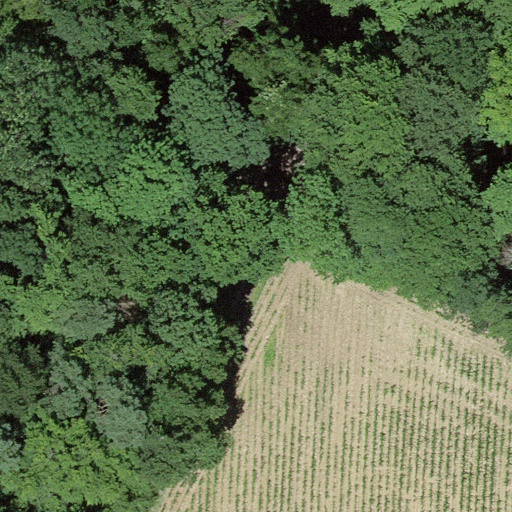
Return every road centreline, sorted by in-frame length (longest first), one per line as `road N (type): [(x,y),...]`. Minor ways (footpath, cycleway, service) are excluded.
road 1 (track): [(511,328),(268,219),(145,511)]
road 2 (track): [(0,78),(268,219),(366,0)]
